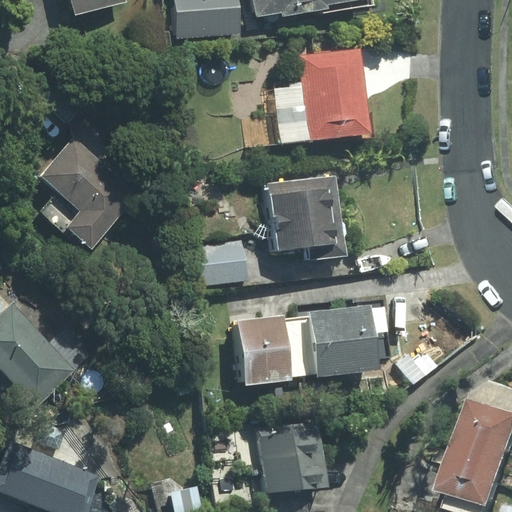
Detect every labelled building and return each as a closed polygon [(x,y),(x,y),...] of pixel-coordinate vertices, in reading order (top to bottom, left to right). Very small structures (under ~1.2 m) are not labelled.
[(123,0),(65,0),(70,18),(124,4),(123,0)] [(168,0),(171,38),(236,33),(234,0),(168,0)] [(277,17),(324,9),(323,5),(352,0),(247,0),(250,18),(277,13),(277,17)] [(296,54),(305,139),(366,132),(363,111),(367,111),(361,47),(296,54)] [(64,126),(84,104),(59,79),(38,100),(64,126)] [(136,196),(71,138),(37,175),(78,212),(63,228),(87,250),(136,196)] [(331,178),(262,185),(269,252),(302,249),(303,262),(339,259),(331,178)] [(198,286),(246,281),(241,240),(194,246),(198,286)] [(10,303),(0,312),(0,372),(33,408),(73,370),(10,303)] [(312,376),(374,369),(366,304),(304,312),(304,316),(291,318),(297,375),(311,373),(312,376)] [(276,320),(276,315),(229,320),(237,386),(284,381),(283,377),(297,375),(291,318),(276,320)] [(321,379),(306,381),(309,402),(324,400),(321,379)] [(164,394),(141,405),(167,462),(191,451),(164,394)] [(448,490),(502,505),(511,468),(511,408),(475,398),(448,490)] [(254,428),(262,511),(304,511),(302,488),(322,485),(315,421),(254,428)] [(0,461),(0,498),(43,511),(86,511),(98,475),(5,446),(0,461)] [(193,511),(189,488),(168,492),(171,511),(193,511)] [(502,511),(511,511),(511,504),(505,503),(502,511)]
